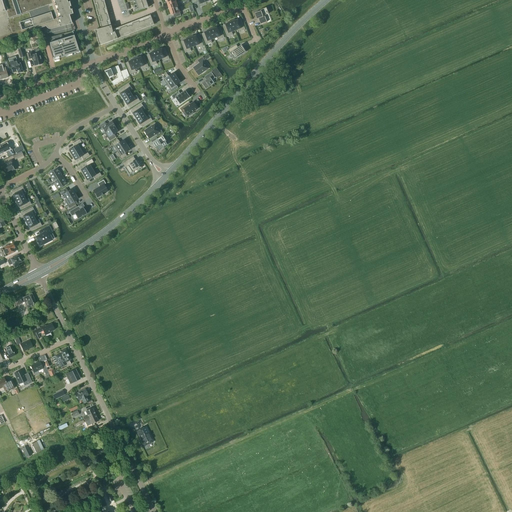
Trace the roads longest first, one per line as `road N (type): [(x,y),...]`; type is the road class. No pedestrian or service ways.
road 1 (secondary): [(165,176),(325,0)]
road 2 (unclassified): [(154,511),(70,337)]
